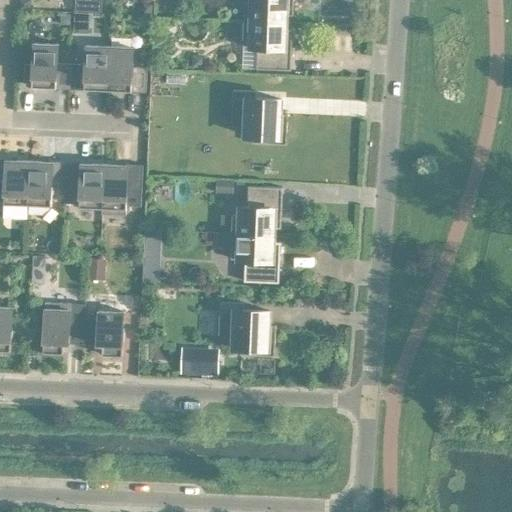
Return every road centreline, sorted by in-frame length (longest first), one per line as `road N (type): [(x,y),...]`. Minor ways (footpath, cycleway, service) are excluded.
road 1 (residential): [(368,399),(399,0)]
road 2 (residential): [(368,399),(0,384)]
road 3 (residential): [(0,494),(360,510)]
road 4 (residential): [(133,128),(0,122)]
